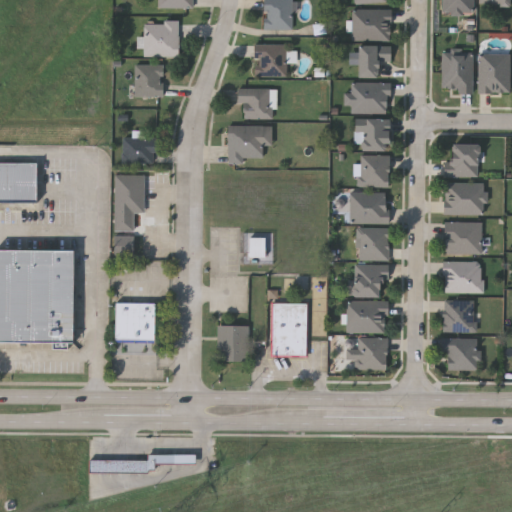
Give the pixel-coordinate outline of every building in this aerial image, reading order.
[(194,0),(159,0),(159,8),(194,8),(194,0)] [(293,0),(293,28),(265,28),(265,0),(293,0)] [(443,0),(474,0),(474,12),(443,12),(443,0)] [(391,8),(391,39),(352,39),(352,8),(391,8)] [(178,55),(144,55),(145,19),(179,20),(178,55)] [(254,75),(254,43),(287,43),(287,75),(254,75)] [(377,76),(357,76),(357,45),(391,45),(391,59),(377,59),(377,76)] [(442,51),(473,51),(473,91),(442,91),(442,51)] [(479,92),(479,53),(509,53),(509,92),(479,92)] [(135,95),(135,63),(164,63),(164,95),(135,95)] [(350,82),(390,82),(390,111),(350,111),(350,82)] [(241,88),(275,88),(275,117),(241,117),(241,88)] [(390,150),(360,150),(360,137),(356,137),(356,118),(390,118),(390,150)] [(228,124),(272,125),(272,144),(263,144),(263,157),(246,157),(246,162),(228,162),(228,124)] [(156,136),(156,161),(122,161),(122,136),(156,136)] [(447,175),(447,143),(477,143),(477,175),(447,175)] [(389,154),(389,185),(359,185),(359,154),(389,154)] [(0,160),(39,161),(39,201),(0,201),(0,160)] [(133,211),(133,255),(114,255),(115,174),(145,174),(144,212),(133,211)] [(444,213),(444,181),(485,181),(485,213),(444,213)] [(389,222),(350,222),(350,191),(389,191),(389,222)] [(444,252),(444,221),(482,221),(482,252),(444,252)] [(389,258),(358,258),(358,227),(389,227),(389,258)] [(265,257),(249,257),(249,236),(265,237),(265,257)] [(0,249),(75,250),(74,342),(0,341),(0,249)] [(443,291),(443,260),(482,260),(482,291),(443,291)] [(379,278),(379,295),(352,295),(353,263),(389,264),(389,278),(379,278)] [(476,299),(476,331),(444,331),(444,299),(476,299)] [(347,300),(388,300),(388,331),(347,331),(347,300)] [(308,355),(273,355),(273,302),(308,302),(308,355)] [(115,340),(115,303),(155,303),(155,340),(115,340)] [(219,361),(219,325),(250,325),(250,361),(219,361)] [(387,368),(358,368),(358,336),(387,336),(387,368)] [(441,353),(441,336),(479,336),(479,369),(446,369),(446,353),(441,353)] [(149,460),(149,455),(194,455),(194,464),(157,463),(157,472),(91,472),(91,460),(149,460)]
